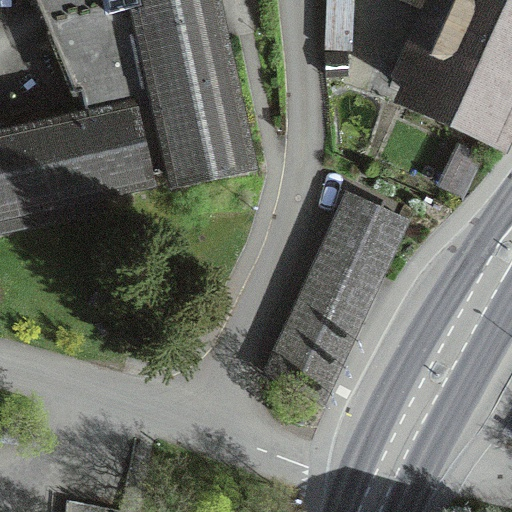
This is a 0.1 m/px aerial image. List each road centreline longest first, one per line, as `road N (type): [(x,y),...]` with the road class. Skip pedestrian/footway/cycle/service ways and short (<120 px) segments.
road 1 (primary): [(511,247),(411,420),(370,511)]
road 2 (unknown): [(380,487),(470,447),(511,449)]
